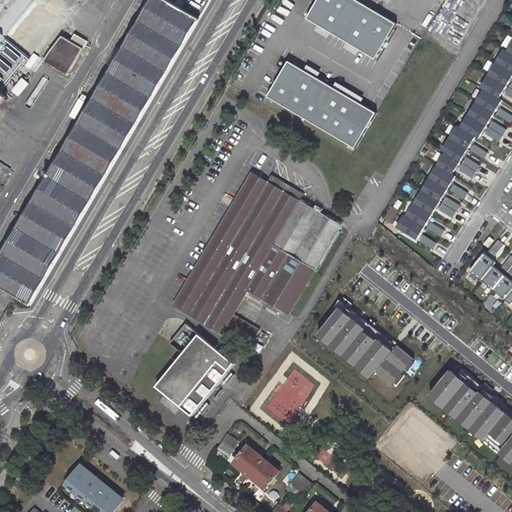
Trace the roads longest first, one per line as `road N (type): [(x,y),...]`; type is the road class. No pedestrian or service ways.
road 1 (tertiary): [(240,0),(29,353)]
road 2 (unclassified): [(175,477),(230,413),(240,412),(364,511)]
road 3 (unclassified): [(29,353),(175,477)]
road 4 (unknown): [(274,364),(364,219)]
